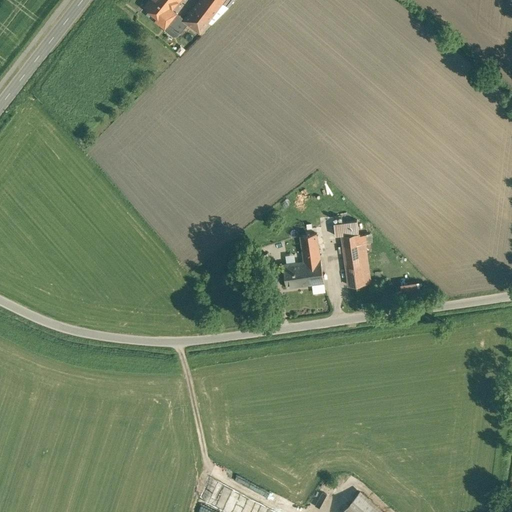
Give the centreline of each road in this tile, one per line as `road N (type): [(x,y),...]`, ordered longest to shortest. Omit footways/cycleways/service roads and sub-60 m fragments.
road 1 (unclassified): [(511,296),(187,343),(86,335),(0,301)]
road 2 (tertiary): [(82,0),(0,106)]
